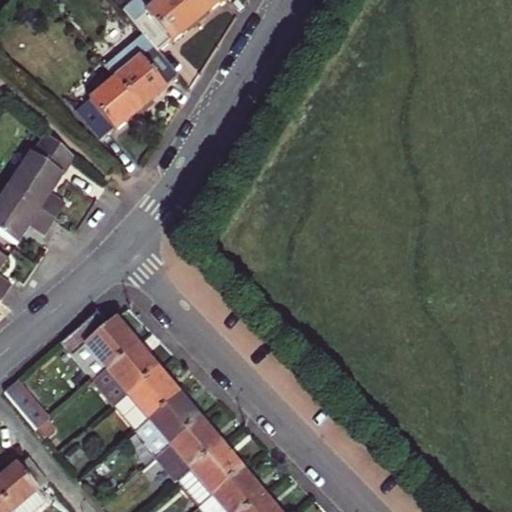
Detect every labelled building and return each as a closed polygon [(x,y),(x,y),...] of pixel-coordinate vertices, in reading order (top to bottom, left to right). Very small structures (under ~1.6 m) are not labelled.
[(124,13),(144,37),(158,55),(171,45),(197,24),(177,0),(162,0),(147,13),(137,2),(124,13)] [(177,0),(197,24),(223,2),(225,0),(177,0)] [(115,81),(140,113),(167,91),(165,90),(178,80),(158,55),(144,37),(105,69),(115,81)] [(113,133),(114,134),(140,113),(115,81),(75,115),(99,144),(113,133)] [(8,191),(53,221),(63,205),(55,199),(51,204),(47,201),(50,196),(74,160),(46,137),(33,157),(31,156),(8,191)] [(34,230),(43,236),(53,221),(8,191),(0,202),(0,235),(17,247),(29,228),(33,223),(37,225),(34,230)] [(0,299),(9,286),(0,281),(0,271),(6,263),(0,258),(0,299)] [(97,316),(61,345),(93,383),(137,347),(115,322),(108,328),(97,316)] [(137,347),(93,383),(114,409),(158,372),(137,347)] [(158,372),(114,409),(136,434),(179,398),(158,372)] [(17,383),(4,394),(36,431),(49,421),(17,383)] [(179,398),(136,434),(157,459),(200,423),(179,398)] [(200,423),(157,459),(178,484),(221,448),(200,423)] [(70,425),(51,441),(60,452),(79,436),(70,425)] [(221,448),(178,484),(199,509),(243,473),(221,448)] [(17,467),(0,481),(0,498),(11,511),(36,511),(47,503),(39,493),(48,485),(28,461),(18,469),(17,467)] [(243,473),(199,509),(201,511),(247,511),(264,499),(243,473)] [(0,511),(11,511),(0,498),(0,511)] [(274,511),(264,499),(247,511),(274,511)]
